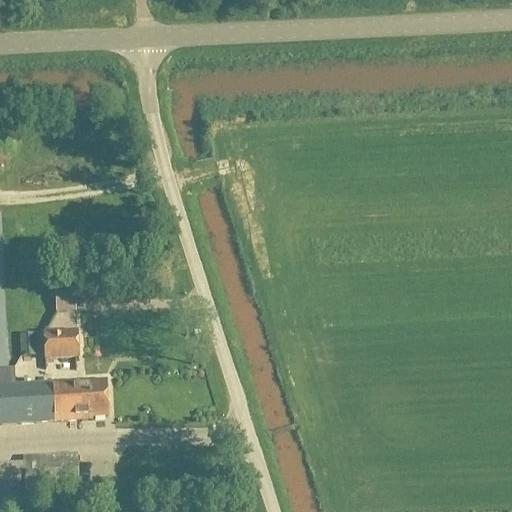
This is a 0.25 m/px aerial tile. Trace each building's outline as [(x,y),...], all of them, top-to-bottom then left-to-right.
[(0,292),(0,428),(81,424),(81,421),(107,420),(105,383),(5,388),(0,292)] [(74,308),(74,294),(54,294),(54,308),(74,308)] [(76,310),(53,309),(53,325),(76,326),(76,310)] [(45,361),(76,360),(74,334),(44,335),(45,361)] [(21,357),(37,357),(34,336),(19,337),(21,357)] [(0,511),(78,509),(76,459),(25,461),(26,465),(0,465),(0,511)]
